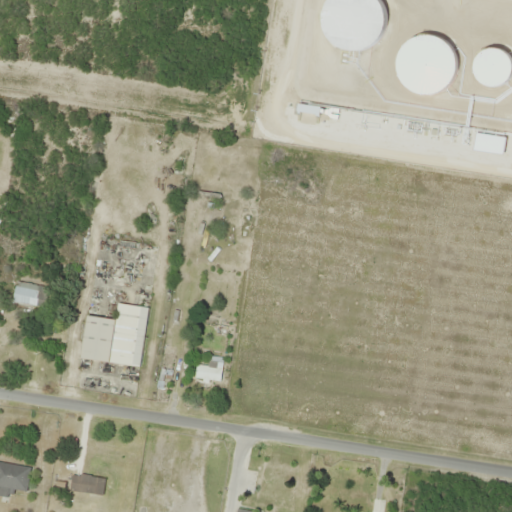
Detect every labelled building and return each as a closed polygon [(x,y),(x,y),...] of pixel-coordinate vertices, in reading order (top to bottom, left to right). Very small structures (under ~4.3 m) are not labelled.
[(341,42),(349,47),(358,49),(367,48),(376,44),(382,38),(386,30),(387,22),(385,13),(381,6),(375,0),(343,0),(337,7),(333,16),(332,26),(335,35),(341,42)] [(404,86),(412,91),(422,93),(431,92),(439,88),(445,82),(449,74),(450,66),(449,57),(445,50),(439,44),(431,40),(423,39),(414,40),(407,44),(400,51),(396,60),(396,70),(399,79),(404,86)] [(475,87),(481,91),(489,92),(496,91),(503,88),(507,83),(510,77),(511,71),(510,64),(507,58),(502,54),(496,51),(489,50),(483,51),(477,54),(472,59),(469,66),(469,74),(471,81),(475,87)] [(12,303),(45,307),(48,287),(15,282),(12,303)] [(86,317),(81,360),(140,367),(147,308),(117,304),(115,320),(86,317)] [(195,381),(221,381),(221,358),(208,358),(208,366),(195,366),(195,381)] [(0,496),(11,498),(12,490),(26,492),(30,468),(0,462),(0,496)] [(69,491),(102,498),(106,480),(72,474),(69,491)]
